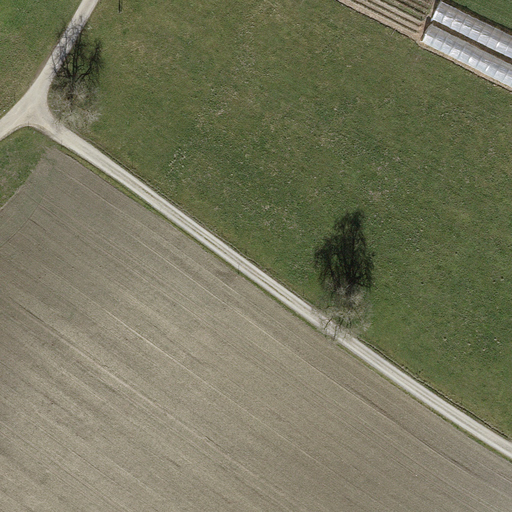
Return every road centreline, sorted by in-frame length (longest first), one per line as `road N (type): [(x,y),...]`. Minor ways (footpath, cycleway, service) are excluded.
road 1 (track): [(31,112),(511,451)]
road 2 (track): [(0,133),(31,112),(92,0)]
